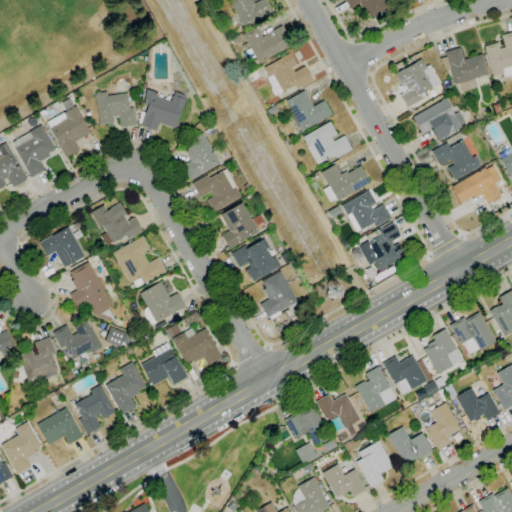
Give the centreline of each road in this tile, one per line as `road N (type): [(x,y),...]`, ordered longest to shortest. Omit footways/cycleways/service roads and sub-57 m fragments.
road 1 (secondary): [(35,511),(511,241)]
road 2 (residential): [(306,0),(459,272)]
road 3 (residential): [(135,171),(161,194),(265,383)]
road 4 (residential): [(493,0),(426,21),(343,66)]
road 5 (residential): [(135,171),(101,175),(0,233)]
road 6 (residential): [(511,444),(393,511)]
